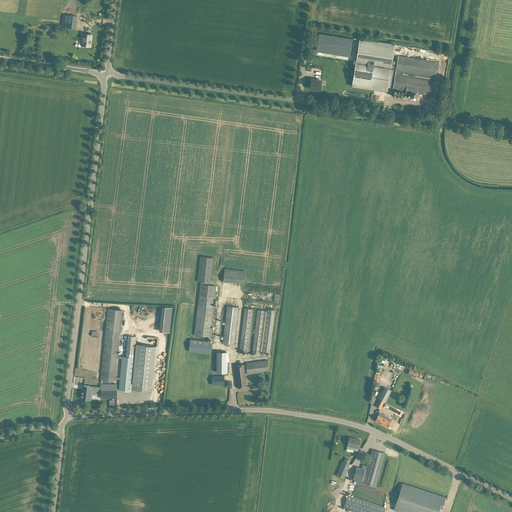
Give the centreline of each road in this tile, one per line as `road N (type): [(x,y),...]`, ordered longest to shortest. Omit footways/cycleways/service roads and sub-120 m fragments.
road 1 (unclassified): [(511,503),(371,434),(299,416),(68,415)]
road 2 (unclassified): [(106,76),(511,136)]
road 3 (unclassified): [(68,415),(106,76)]
